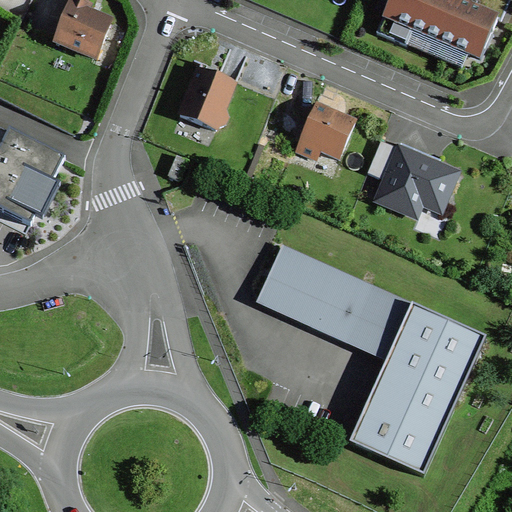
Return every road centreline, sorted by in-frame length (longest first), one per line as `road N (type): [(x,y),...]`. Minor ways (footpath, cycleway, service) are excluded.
road 1 (residential): [(167,382),(161,319),(117,181),(117,145),(174,0)]
road 2 (residential): [(175,0),(463,124),(494,118),(511,85)]
road 3 (secondary): [(224,501),(229,450),(212,413),(167,382)]
road 4 (secondary): [(167,382),(131,382),(88,402),(60,443)]
